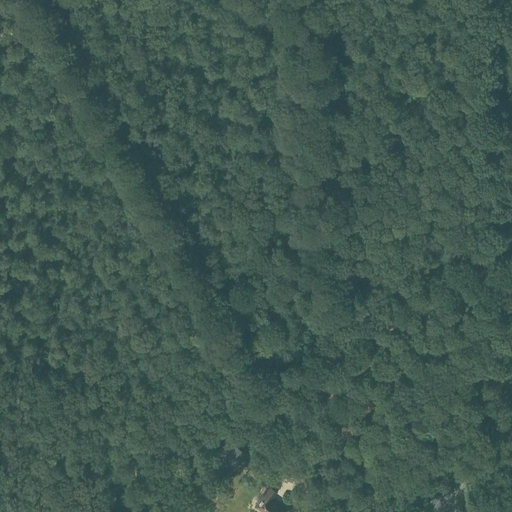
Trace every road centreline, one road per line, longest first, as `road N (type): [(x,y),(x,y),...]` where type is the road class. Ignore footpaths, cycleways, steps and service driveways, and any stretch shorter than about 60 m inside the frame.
road 1 (track): [(16,0),(314,502)]
road 2 (primary): [(431,511),(511,392)]
